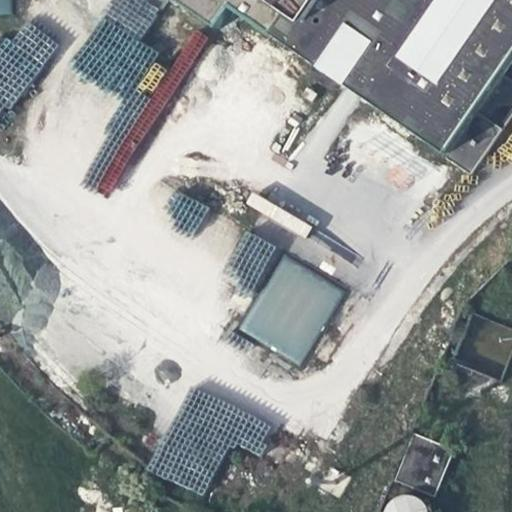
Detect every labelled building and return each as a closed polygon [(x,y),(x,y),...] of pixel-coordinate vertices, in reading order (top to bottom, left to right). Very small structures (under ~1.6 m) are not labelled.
[(0,0),(1,13),(9,13),(9,0),(0,0)] [(511,0),(184,0),(433,172),(452,184),(462,170),(470,176),(511,113),(511,80),(501,73),(511,57),(511,0)] [(283,254),(237,329),(299,366),(344,292),(283,254)] [(399,476),(436,493),(455,448),(418,432),(399,476)] [(395,496),(390,501),(389,502),(387,507),(386,511),(435,511),(435,510),(433,504),(431,500),(423,493),(418,491),(411,490),(404,491),(400,493),(395,496)]
